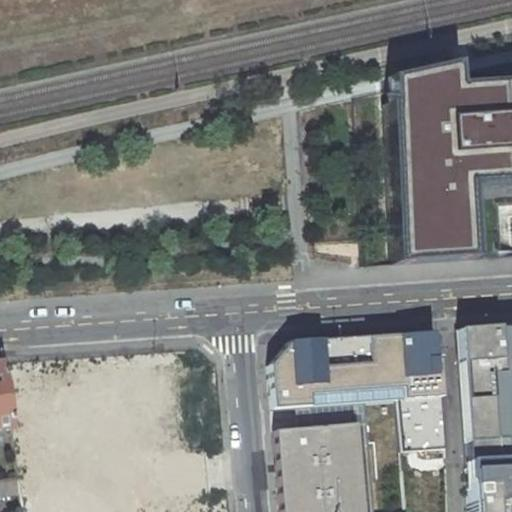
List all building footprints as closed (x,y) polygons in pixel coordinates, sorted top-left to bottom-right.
[(385,93),(394,265),(467,260),(462,185),(511,181),(511,82),(454,87),(452,77),(385,93)] [(467,511),(511,511),(511,461),(502,462),(502,441),(511,440),(511,327),(452,330),(467,511)] [(264,365),(269,404),(304,400),(303,389),(429,381),(428,334),(285,342),(282,345),(264,365)] [(198,352),(47,361),(49,394),(5,398),(10,428),(14,460),(138,450),(143,511),(205,511),(203,473),(160,476),(159,450),(206,446),(198,352)] [(0,364),(0,429),(8,428),(10,428),(5,398),(0,364)] [(279,511),(359,511),(352,426),(273,432),(279,511)]
